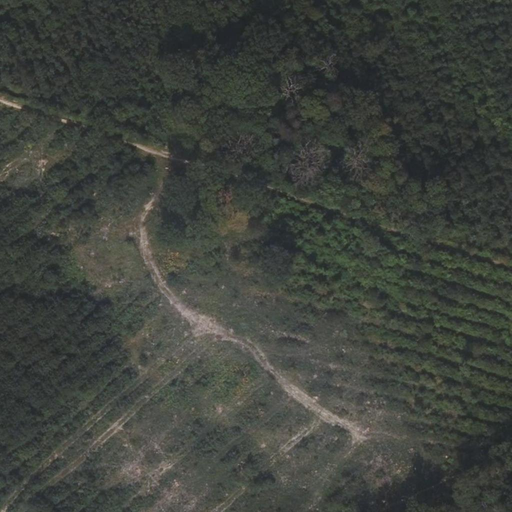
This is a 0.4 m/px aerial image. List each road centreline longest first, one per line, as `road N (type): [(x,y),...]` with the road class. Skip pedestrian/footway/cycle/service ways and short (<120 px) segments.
road 1 (track): [(0,91),(137,129),(511,259)]
road 2 (track): [(511,452),(386,511)]
